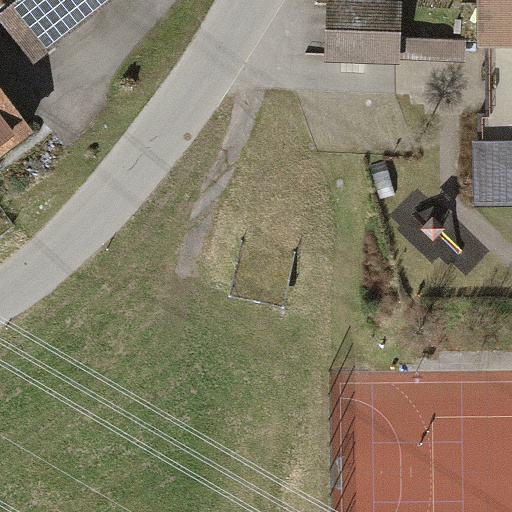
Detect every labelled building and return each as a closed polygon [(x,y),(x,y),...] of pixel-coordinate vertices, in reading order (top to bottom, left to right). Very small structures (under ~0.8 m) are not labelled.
[(0,0),(0,59),(9,72),(111,0),(0,0)] [(511,0),(485,0),(486,41),(511,40),(511,0)] [(397,7),(330,5),(329,56),(394,58),(394,35),(397,36),(397,7)] [(487,114),(479,114),(480,199),(511,198),(511,40),(486,41),(487,114)] [(289,305),(298,254),(245,245),(236,296),(289,305)]
